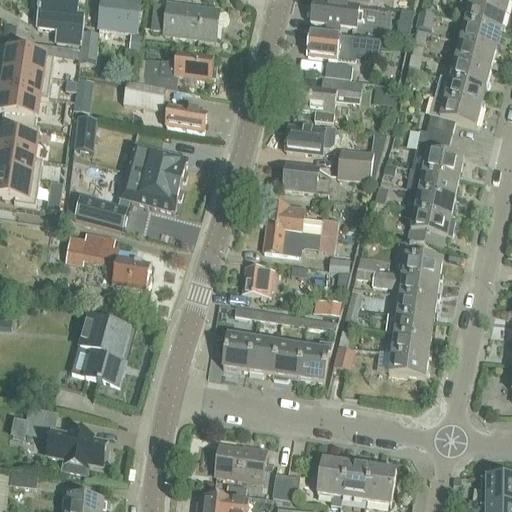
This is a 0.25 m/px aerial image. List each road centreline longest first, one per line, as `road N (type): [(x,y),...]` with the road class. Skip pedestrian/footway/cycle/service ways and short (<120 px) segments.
road 1 (tertiary): [(168,397),(236,181),(281,0)]
road 2 (residential): [(447,442),(168,397)]
road 3 (residential): [(447,442),(511,187)]
